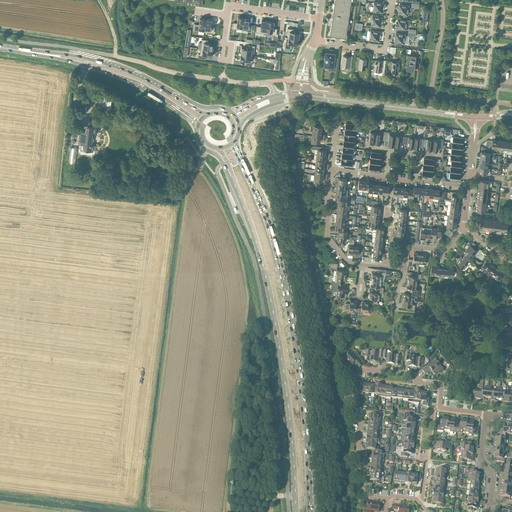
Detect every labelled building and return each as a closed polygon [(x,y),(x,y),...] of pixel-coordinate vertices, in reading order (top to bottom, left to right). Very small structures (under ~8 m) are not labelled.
[(346,38),(349,16),(350,0),(334,0),(333,12),(334,12),(333,17),(332,17),(329,36),(346,38)] [(384,10),(384,7),(383,7),(383,3),(374,2),(373,11),(382,13),(382,9),(384,10)] [(409,10),(410,8),(408,7),(408,6),(399,5),(399,8),(397,8),(397,11),(398,11),(398,14),(407,15),(408,15),(409,14),(409,12),(408,11),(409,10)] [(382,24),(382,21),(381,21),(381,18),(372,16),(371,26),(380,27),(381,24),(382,24)] [(233,22),(232,29),(242,30),(243,18),(238,17),(237,23),(233,22)] [(243,18),(242,30),(251,32),(252,25),(249,25),(250,19),(243,18)] [(195,24),(194,30),(198,31),(198,29),(204,29),(206,20),(199,19),(198,25),(195,24)] [(396,22),(395,25),(397,25),(396,28),(405,30),(406,26),(410,26),(410,21),(407,20),(397,19),(397,23),(396,22)] [(206,20),(204,29),(210,30),(210,33),(213,33),(214,27),(211,26),(212,20),(206,20)] [(257,26),(256,32),(265,33),(267,21),(261,20),(260,26),(257,26)] [(267,21),(265,33),(276,35),(277,29),(273,28),(274,22),(267,21)] [(287,28),(286,37),(298,39),(299,33),(293,32),(294,29),(287,28)] [(380,38),(381,35),(379,35),(380,32),(370,31),(369,40),(379,41),(379,38),(380,38)] [(404,44),(405,35),(395,34),(395,37),(394,37),(393,39),(395,39),(394,43),(396,43),(395,46),(400,47),(401,44),(404,44)] [(286,37),(284,47),(291,48),(292,44),(298,45),(298,39),(286,37)] [(202,39),(200,48),(213,50),(214,44),(208,43),(208,40),(202,39)] [(242,48),(241,54),(253,56),(255,46),(248,45),(248,48),(242,48)] [(198,54),(197,58),(199,58),(205,59),(206,55),(212,56),(213,50),(200,48),(199,54),(198,54)] [(334,60),(334,54),(326,53),(325,58),(324,58),(324,61),(325,61),(324,66),(332,67),(332,71),(335,72),(337,60),(334,60)] [(241,54),(240,60),(246,61),(246,64),(252,65),(253,56),(241,54)] [(352,57),(342,55),(341,67),(347,68),(347,69),(351,69),(353,56),(352,56),(352,57)] [(414,71),(416,56),(408,55),(406,70),(410,70),(411,71),(412,71),(413,71),(414,71)] [(365,70),(366,58),(357,57),(357,56),(356,56),(354,70),(358,70),(358,69),(365,70)] [(374,72),(374,74),(382,75),(382,73),(384,74),(385,60),(385,61),(383,61),(375,60),(374,71),(374,72)] [(397,74),(399,63),(389,62),(390,61),(389,61),(387,74),(391,74),(391,73),(397,74)] [(73,109),(72,122),(71,125),(80,126),(81,126),(82,124),(82,121),(83,111),(79,110),(73,109)] [(94,134),(95,128),(86,126),(85,132),(79,131),(78,144),(81,144),(80,149),(85,150),(86,151),(87,151),(88,150),(93,151),(93,145),(91,144),(92,141),(93,139),(93,138),(92,137),(93,133),(94,134)] [(385,140),(386,132),(382,131),(382,134),(376,133),(375,143),(381,144),(382,140),(385,140)] [(394,146),(395,135),(389,134),(389,132),(386,132),(385,140),(388,141),(388,145),(394,146)] [(460,135),(451,133),(450,135),(450,136),(452,136),(452,140),(462,142),(463,138),(460,137),(460,135)] [(320,137),(311,136),(309,135),(308,141),(311,141),(311,144),(316,144),(317,142),(319,142),(320,137)] [(404,144),(405,136),(401,136),(395,135),(394,146),(400,146),(400,144),(404,144)] [(413,148),(414,138),(405,136),(404,144),(407,144),(407,147),(413,148)] [(423,147),(424,139),(420,138),(414,138),(413,148),(419,149),(419,146),(423,147)] [(432,150),(433,140),(427,139),(424,139),(423,147),(426,147),(426,150),(432,150)] [(433,140),(432,150),(438,151),(438,149),(442,149),(442,147),(442,144),(443,139),(439,139),(439,141),(433,140)] [(462,148),(462,142),(452,140),(451,147),(462,148)] [(461,155),(462,148),(451,147),(450,154),(461,155)] [(460,162),(461,155),(450,154),(449,161),(451,161),(460,162)] [(461,162),(460,162),(451,161),(450,168),(461,169),(461,162)] [(460,176),(461,169),(450,168),(449,174),(460,176)] [(322,181),(323,176),(314,175),(313,180),(313,184),(313,185),(319,185),(320,181),(322,181)] [(450,200),(460,201),(460,196),(455,195),(455,192),(452,192),(451,195),(450,200)] [(507,233),(508,227),(509,221),(482,218),(482,217),(477,216),(477,219),(478,219),(477,223),(477,225),(480,225),(480,230),(507,233)] [(455,227),(456,221),(447,220),(446,228),(452,229),(452,226),(455,227)] [(431,228),(421,227),(419,239),(430,240),(430,237),(431,228)] [(430,237),(440,238),(441,229),(431,228),(430,237)] [(464,255),(472,261),(474,259),(471,257),(473,254),(475,255),(478,251),(470,245),(466,250),(467,251),(464,255)] [(419,264),(420,254),(414,253),(413,260),(408,259),(408,265),(413,266),(413,263),(419,264)] [(420,254),(419,264),(425,264),(424,267),(428,268),(428,261),(425,261),(426,255),(420,254)] [(471,263),(472,261),(464,255),(461,259),(460,258),(456,263),(464,269),(467,265),(466,264),(468,261),(471,263)] [(490,274),(496,266),(492,263),(493,262),(488,258),(482,266),(485,269),(483,272),(489,276),(490,274)] [(335,276),(345,277),(346,271),(336,270),(337,264),(331,263),(330,266),(331,266),(330,269),(336,270),(335,276)] [(441,278),(442,268),(437,267),(437,266),(431,265),(430,275),(435,276),(435,274),(439,275),(439,278),(441,278)] [(490,274),(492,276),(494,273),(497,275),(496,277),(500,280),(506,272),(501,268),(500,269),(496,266),(490,274)] [(442,268),(441,278),(443,278),(444,275),(447,276),(447,277),(452,278),(453,275),(454,276),(454,275),(455,275),(456,274),(456,271),(453,271),(453,268),(448,267),(448,268),(442,268)] [(371,280),(381,282),(382,276),(385,276),(385,273),(379,272),(378,275),(372,274),(371,280)] [(407,282),(417,283),(418,277),(421,278),(421,274),(415,273),(414,276),(408,276),(407,282)] [(344,283),(345,277),(335,276),(334,282),(332,281),(331,288),(334,288),(333,291),(336,291),(337,288),(338,282),(344,283)] [(380,287),(381,282),(371,280),(370,286),(377,287),(376,290),(383,291),(383,288),(380,287)] [(416,289),(417,283),(407,282),(407,288),(407,291),(419,292),(419,289),(416,289)] [(347,290),(337,288),(336,291),(335,299),(340,299),(340,295),(346,296),(347,290)] [(383,294),(383,291),(376,290),(376,293),(370,292),(369,299),(374,299),(373,303),(378,303),(379,296),(382,296),(383,294)] [(403,293),(403,299),(412,301),(413,295),(419,296),(419,292),(413,292),(412,295),(403,293)] [(412,304),(412,301),(402,299),(402,306),(408,306),(408,309),(414,310),(415,305),(412,304)] [(358,314),(358,308),(355,308),(356,301),(350,301),(349,311),(352,311),(352,314),(358,314)] [(358,308),(358,314),(361,315),(363,315),(363,312),(371,313),(372,308),(367,307),(368,303),(362,302),(361,308),(358,308)] [(382,359),(383,351),(379,350),(378,353),(365,351),(365,357),(367,357),(366,362),(378,363),(379,358),(382,359)] [(383,351),(382,359),(386,359),(385,364),(397,365),(398,361),(398,355),(387,354),(388,351),(383,351)] [(411,354),(411,352),(405,351),(405,353),(404,362),(408,362),(407,367),(419,368),(420,364),(422,364),(422,358),(409,357),(410,354),(411,354)] [(362,365),(350,353),(342,361),(348,368),(354,363),(359,368),(362,365)] [(444,371),(442,369),(435,360),(422,370),(425,374),(430,370),(435,375),(438,373),(439,374),(444,371)] [(363,393),(368,394),(369,385),(364,384),(363,388),(360,388),(359,395),(363,395),(363,393)] [(487,398),(489,387),(486,386),(486,390),(482,390),(482,392),(480,392),(479,399),(484,399),(484,398),(487,398)] [(507,402),(507,396),(505,395),(505,393),(502,392),(503,388),(500,388),(498,400),(502,400),(501,401),(507,402)] [(428,404),(429,397),(426,397),(426,392),(421,392),(421,393),(419,402),(424,402),(424,404),(428,404)] [(369,420),(379,422),(380,416),(381,417),(382,413),(374,412),(373,415),(369,415),(369,420)] [(403,421),(406,421),(406,425),(416,426),(417,420),(414,420),(414,415),(404,414),(403,421)] [(447,430),(448,418),(442,417),(441,424),(438,424),(437,431),(443,432),(444,430),(447,430)] [(456,433),(457,426),(454,426),(455,419),(448,418),(447,430),(450,431),(449,432),(456,433)] [(465,433),(467,420),(460,419),(459,427),(457,426),(456,433),(462,434),(462,432),(465,433)] [(467,420),(465,433),(468,433),(468,435),(474,435),(475,429),(472,428),(473,421),(467,420)] [(449,449),(449,442),(442,442),(442,444),(435,444),(434,450),(446,452),(447,449),(449,449)] [(461,453),(473,455),(474,448),(467,447),(467,444),(461,444),(460,450),(462,450),(461,453)] [(413,449),(403,448),(403,453),(401,453),(401,457),(407,457),(408,454),(413,455),(413,449)] [(472,461),(473,455),(461,453),(461,457),(459,456),(458,463),(465,463),(465,461),(472,461)] [(503,459),(504,454),(492,453),(492,455),(494,455),(494,458),(497,459),(496,461),(504,462),(505,459),(503,459)] [(445,476),(446,470),(447,471),(448,467),(442,467),(441,470),(436,469),(435,475),(437,475),(445,476)] [(471,474),(470,479),(479,480),(480,474),(476,474),(476,471),(470,471),(470,473),(471,474)] [(411,475),(410,484),(416,485),(417,480),(420,480),(420,474),(417,474),(417,475),(411,475)] [(379,481),(380,476),(370,475),(369,480),(374,481),(374,484),(381,485),(381,481),(379,481)] [(442,504),(442,499),(433,498),(432,504),(437,504),(437,507),(443,508),(443,504),(442,504)] [(363,511),(378,511),(380,503),(367,502),(367,507),(366,511),(364,511),(363,511)] [(467,502),(465,502),(465,505),(467,505),(467,507),(465,507),(465,511),(472,511),(473,511),(473,509),(476,509),(476,504),(476,503),(467,502)]
